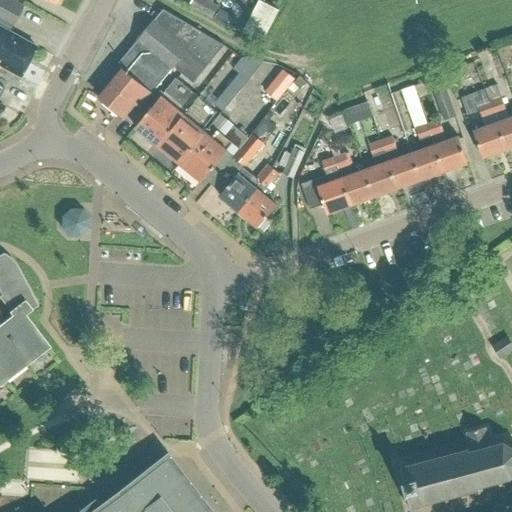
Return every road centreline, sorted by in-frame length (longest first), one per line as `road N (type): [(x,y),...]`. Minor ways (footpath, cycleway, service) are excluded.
road 1 (residential): [(511,186),(257,277),(214,279)]
road 2 (tertiary): [(272,511),(206,423),(214,279)]
road 3 (tertiary): [(46,145),(96,161),(195,243),(214,279)]
road 4 (tertiary): [(46,145),(47,107),(102,0)]
